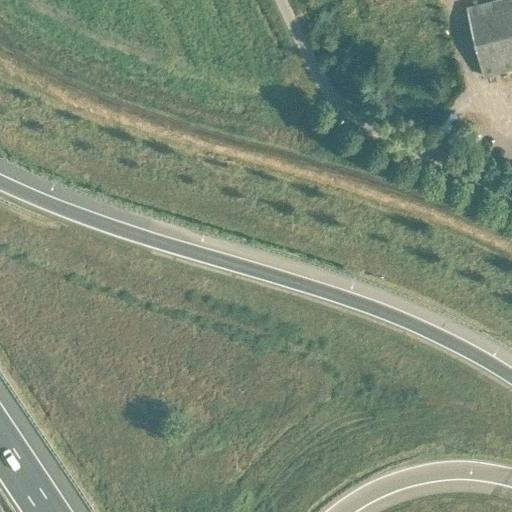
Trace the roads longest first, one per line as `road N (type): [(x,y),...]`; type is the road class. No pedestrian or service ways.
road 1 (motorway): [(511,377),(352,299),(155,239),(0,180)]
road 2 (unclassified): [(511,193),(356,118),(322,85),(281,0)]
road 3 (motorway): [(337,511),(400,479),(448,470),(511,477)]
